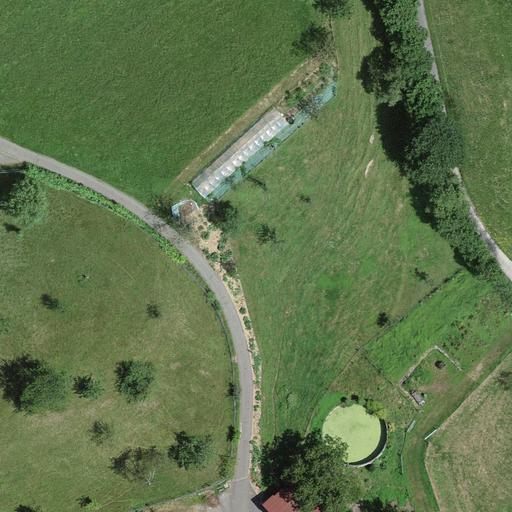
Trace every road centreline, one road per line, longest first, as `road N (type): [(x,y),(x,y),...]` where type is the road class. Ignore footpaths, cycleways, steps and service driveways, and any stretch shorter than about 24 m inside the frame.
road 1 (track): [(0,139),(130,200),(180,237),(223,288),(246,369),(236,511)]
road 2 (track): [(511,267),(459,190),(417,0)]
road 3 (unknown): [(400,511),(389,486),(392,461),(511,308)]
